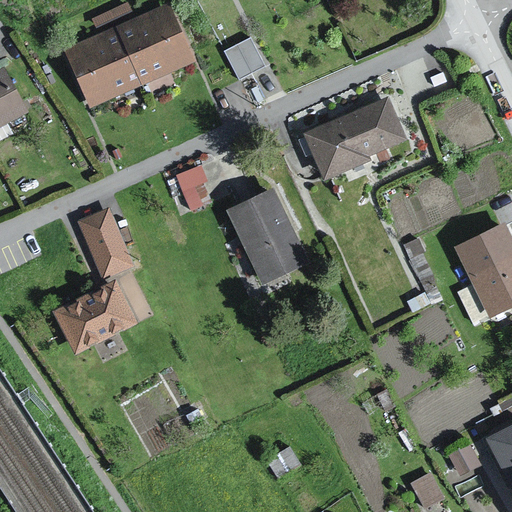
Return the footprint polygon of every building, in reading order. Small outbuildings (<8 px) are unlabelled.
[(60,51),(86,114),(193,70),(165,6),(60,51)] [(0,128),(22,117),(0,75),(0,128)] [(383,103),(299,135),(319,184),(402,142),(383,103)] [(270,192),(222,213),(256,289),(303,269),(270,192)] [(109,214),(75,227),(99,287),(133,274),(109,214)] [(451,250),(488,321),(511,308),(511,252),(501,229),(451,250)] [(135,327),(112,284),(49,317),(72,360),(135,327)] [(509,466),(511,464),(511,421),(494,429),(509,466)] [(460,469),(480,459),(470,439),(451,448),(460,469)] [(411,477),(426,503),(445,492),(431,466),(411,477)]
